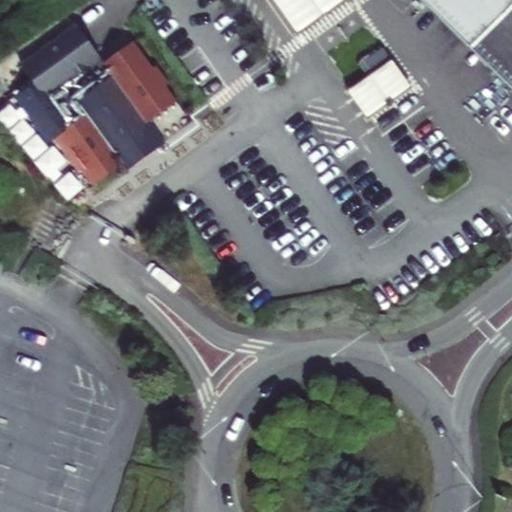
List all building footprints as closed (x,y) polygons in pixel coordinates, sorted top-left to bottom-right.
[(346,0),(269,0),(296,39),(349,3),(346,0)] [(511,0),(419,0),(477,56),(511,21),(511,0)] [(511,21),(477,56),(511,90),(511,21)] [(96,77),(70,42),(15,78),(57,143),(45,151),(68,186),(74,181),(142,131),(167,113),(156,98),(161,95),(150,79),(146,82),(128,56),(96,77)] [(390,63),(383,53),(359,70),(365,80),(390,63)] [(410,94),(391,66),(346,96),(366,124),(410,94)] [(152,147),(142,131),(74,181),(86,200),(119,178),(123,183),(156,161),(148,149),(152,147)]
